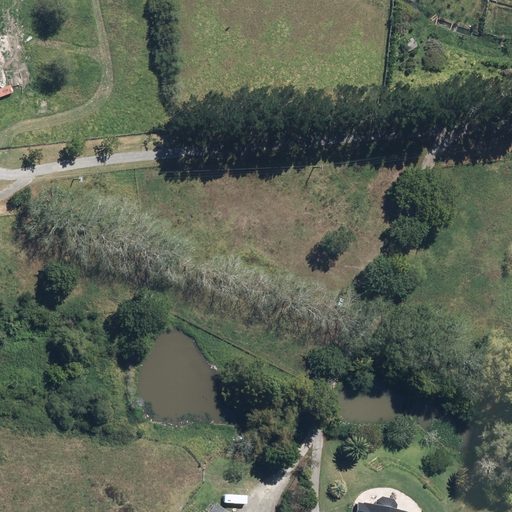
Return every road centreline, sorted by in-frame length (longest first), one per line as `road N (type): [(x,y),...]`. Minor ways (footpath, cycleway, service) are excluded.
road 1 (track): [(0,172),(511,130)]
road 2 (track): [(453,135),(426,158),(387,280),(325,395),(315,511)]
